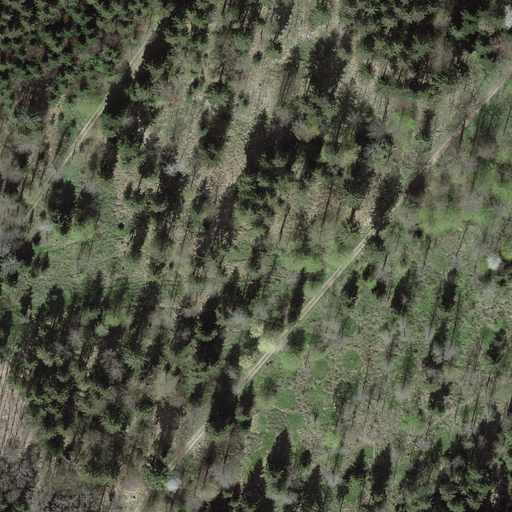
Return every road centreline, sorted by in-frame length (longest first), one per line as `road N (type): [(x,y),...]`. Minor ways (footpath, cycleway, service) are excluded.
road 1 (track): [(137,511),(511,69)]
road 2 (track): [(0,248),(173,0)]
